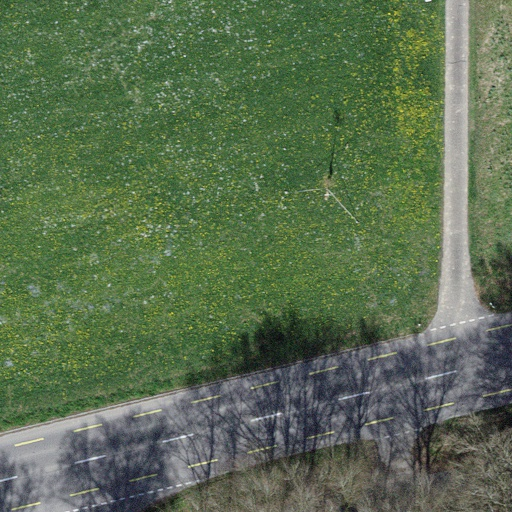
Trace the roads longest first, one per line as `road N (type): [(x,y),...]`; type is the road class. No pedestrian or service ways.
road 1 (primary): [(0,483),(511,361)]
road 2 (track): [(339,511),(511,469)]
